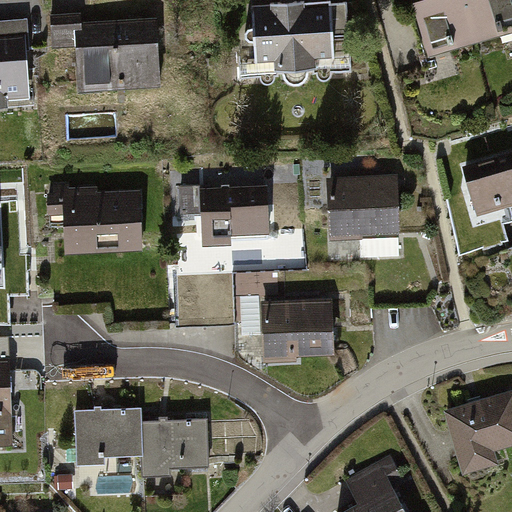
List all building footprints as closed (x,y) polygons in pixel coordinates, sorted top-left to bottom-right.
[(511,0),(446,0),(430,4),(443,57),(511,39),(511,0)] [(344,15),(262,15),(262,72),(345,71),(344,15)] [(19,18),(0,19),(0,96),(24,95),(19,18)] [(84,50),(85,91),(163,88),(161,42),(94,44),(94,24),(62,25),(63,50),(84,50)] [(511,168),(471,184),(487,227),(511,217),(511,168)] [(399,185),(332,187),(333,239),(366,238),(366,251),(401,249),(399,185)] [(63,193),(62,246),(143,247),(144,194),(63,193)] [(275,201),(214,199),(213,234),(243,235),(243,252),(274,253),(275,201)] [(338,306),(273,311),(277,365),(342,360),(338,306)] [(0,357),(0,448),(17,448),(15,358),(0,357)] [(511,403),(459,415),(470,466),(511,457),(511,403)] [(80,417),(82,464),(104,463),(104,455),(148,453),(149,477),(174,476),(173,467),(206,466),(204,425),(140,428),(139,414),(80,417)] [(369,508),(361,511),(405,511),(389,479),(361,493),(369,508)]
